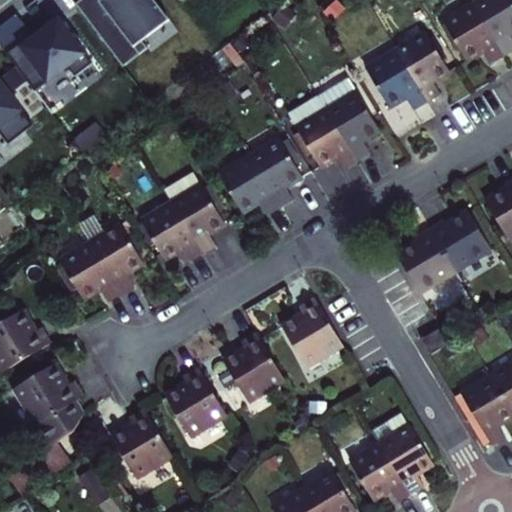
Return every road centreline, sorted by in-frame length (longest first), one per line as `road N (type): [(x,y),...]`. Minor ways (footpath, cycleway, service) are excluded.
road 1 (residential): [(482,488),(329,234)]
road 2 (residential): [(329,234),(121,360)]
road 3 (residential): [(511,124),(329,234)]
